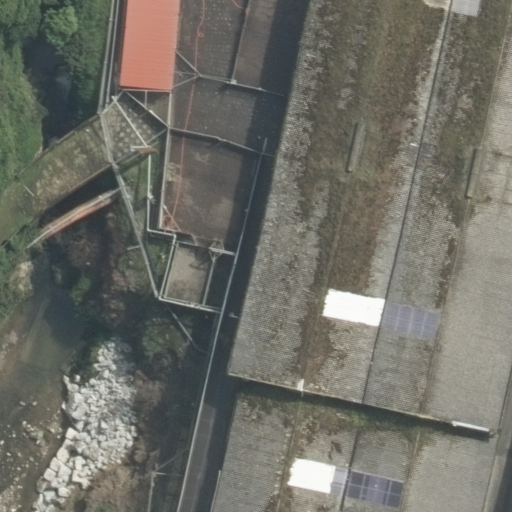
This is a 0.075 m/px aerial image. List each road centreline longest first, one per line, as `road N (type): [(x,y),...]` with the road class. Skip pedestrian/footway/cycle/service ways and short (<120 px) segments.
road 1 (track): [(157,0),(149,83),(284,120)]
road 2 (track): [(0,208),(110,138)]
